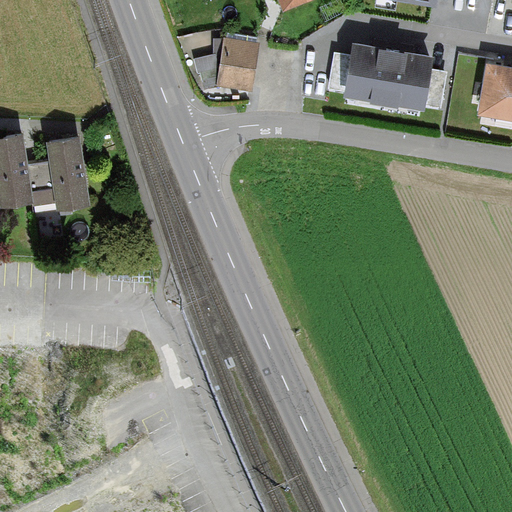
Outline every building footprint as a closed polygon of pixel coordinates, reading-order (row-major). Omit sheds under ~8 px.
[(271,0),(275,8),(298,0),(271,0)] [(257,43),(221,37),(212,87),(248,93),(257,43)] [(348,58),(332,55),(327,90),(343,93),(342,101),(420,113),(421,108),(439,111),(445,75),(428,72),(430,60),(350,47),(348,58)] [(511,69),(488,66),(482,110),(511,114),(511,69)] [(0,195),(80,197),(81,138),(43,138),(42,164),(20,163),(20,133),(0,132),(0,195)] [(0,511),(17,511),(64,491),(73,511),(169,511),(142,450),(78,479),(52,421),(45,345),(0,348),(0,511)]
